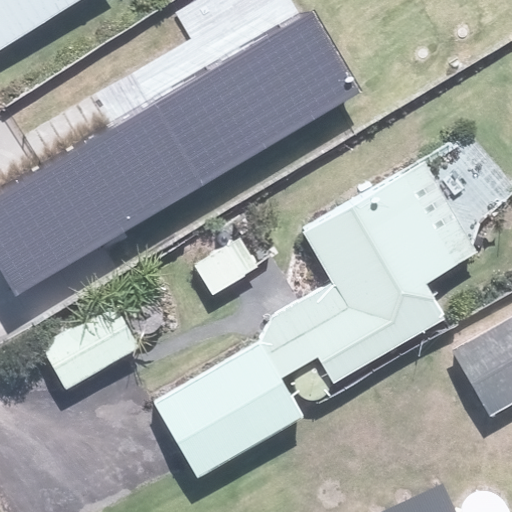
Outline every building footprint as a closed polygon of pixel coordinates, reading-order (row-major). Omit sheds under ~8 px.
[(0,0),(0,45),(75,0),(0,0)] [(0,194),(0,278),(10,295),(351,90),(304,12),(0,194)] [(347,289),(158,402),(205,480),(309,418),(302,405),(440,322),(415,281),(472,247),(420,161),(309,227),(347,289)] [(511,317),(454,352),(495,420),(511,409),(511,317)] [(456,511),(442,481),(376,511),(456,511)]
